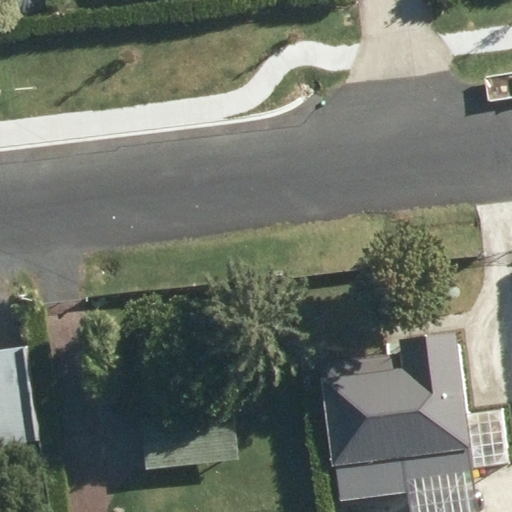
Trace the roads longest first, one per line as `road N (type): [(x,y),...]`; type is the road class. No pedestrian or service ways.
road 1 (residential): [(0,206),(403,154)]
road 2 (residential): [(403,154),(382,0)]
